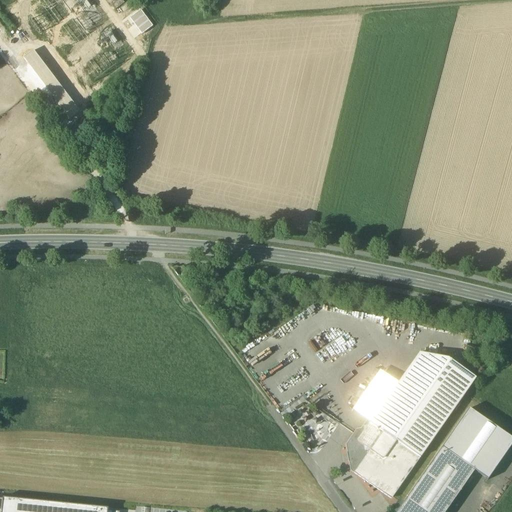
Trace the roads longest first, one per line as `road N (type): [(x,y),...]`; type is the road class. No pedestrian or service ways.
road 1 (secondary): [(511,303),(248,253),(0,243)]
road 2 (track): [(511,2),(177,23),(149,0)]
road 3 (track): [(153,245),(267,405)]
